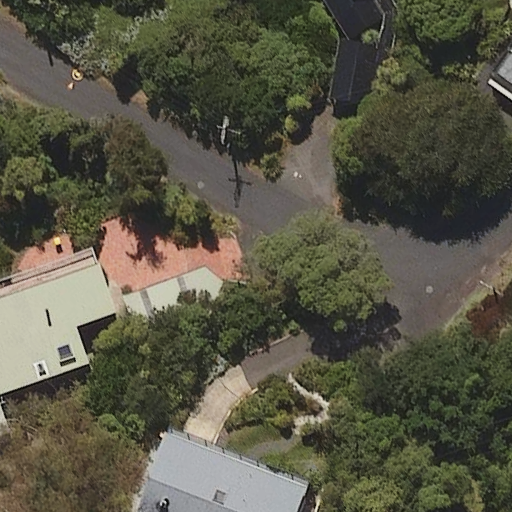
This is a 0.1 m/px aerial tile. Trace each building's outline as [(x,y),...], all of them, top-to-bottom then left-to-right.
[(379,55),(348,50),(339,111),(369,116),(379,55)] [(511,62),(499,78),(511,88),(511,62)] [(242,323),(226,269),(124,300),(141,354),(242,323)] [(122,322),(106,274),(92,279),(0,308),(0,447),(15,442),(1,401),(93,371),(82,336),(122,322)] [(304,511),(312,491),(173,438),(144,511),(304,511)]
